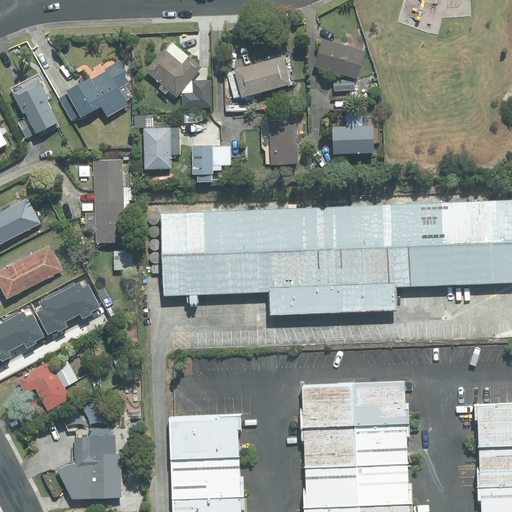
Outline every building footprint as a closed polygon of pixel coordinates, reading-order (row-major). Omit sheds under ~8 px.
[(362,52),(319,40),(311,70),(354,82),(362,52)] [(202,69),(170,42),(144,74),(176,101),(202,69)] [(290,86),(281,56),(230,72),(240,102),(290,86)] [(105,120),(128,107),(117,89),(127,84),(124,78),(127,77),(119,63),(56,98),(70,122),(76,118),(77,121),(99,108),(105,120)] [(29,137),(57,123),(37,80),(9,93),(29,137)] [(212,83),(193,82),(193,96),(181,96),(180,108),(211,109),(212,83)] [(353,82),(332,83),(333,95),(354,93),(353,82)] [(345,130),(330,130),(330,156),(371,155),(370,116),(345,116),(345,130)] [(296,167),(296,125),(267,125),(267,167),(296,167)] [(170,156),(179,156),(180,130),(142,129),(141,172),(169,172),(170,156)] [(231,147),(191,148),(191,178),(194,178),(194,185),(209,185),(209,177),(213,177),(213,171),(221,171),(221,168),(231,167),(231,147)] [(131,188),(124,188),(124,161),(95,160),(94,215),(84,215),(84,231),(94,231),(94,245),(123,245),(123,224),(131,224),(131,188)] [(0,246),(40,225),(26,199),(0,212),(0,246)] [(510,204),(158,217),(156,260),(161,298),(266,294),(267,318),(415,313),(414,290),(511,286),(511,279),(507,247),(510,204)] [(0,270),(0,293),(4,301),(62,272),(49,246),(0,270)] [(134,253),(113,251),(111,272),(132,274),(134,253)] [(44,308),(37,311),(48,336),(66,328),(64,322),(79,315),(82,318),(90,315),(88,312),(99,307),(89,286),(81,289),(79,284),(41,301),(44,308)] [(21,318),(0,328),(0,355),(3,360),(11,356),(8,351),(22,343),(25,349),(36,344),(35,340),(44,335),(35,317),(24,323),(21,318)] [(64,364),(53,370),(49,362),(13,380),(21,397),(33,391),(44,413),(69,400),(63,388),(74,382),(64,364)] [(404,511),(400,383),(298,387),(302,511),(404,511)] [(511,511),(511,405),(471,408),(476,511),(511,511)] [(238,511),(235,419),(167,421),(169,511),(238,511)] [(120,502),(120,455),(113,455),(114,438),(75,436),(73,465),(54,471),(68,502),(120,502)]
